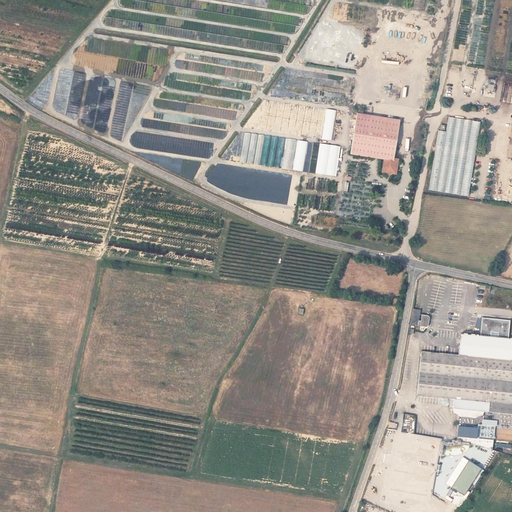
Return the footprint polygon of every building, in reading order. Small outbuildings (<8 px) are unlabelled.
[(320,39),(360,45),(363,27),(323,22),(320,39)] [(332,140),(336,110),(326,109),(322,139),(332,140)] [(405,122),(360,115),(354,154),(403,163),(403,161),(398,161),(405,122)] [(429,190),(470,196),(480,121),(448,117),(446,131),(438,130),(429,190)] [(284,168),(292,169),(296,140),(288,139),(285,157),(284,168)] [(293,170),(303,171),(308,141),(298,140),(293,170)] [(319,143),(316,174),(337,176),(340,146),(319,143)] [(354,154),(353,157),(388,163),(386,175),(400,177),(403,163),(354,154)] [(413,309),(410,325),(426,327),(428,326),(430,318),(428,316),(422,315),(421,321),(419,321),(421,310),(413,309)] [(459,349),(458,355),(421,351),(417,395),(454,399),(453,409),(511,414),(511,338),(510,338),(509,339),(508,339),(510,321),(482,318),(480,336),(479,336),(478,335),(477,335),(476,335),(475,335),(474,334),(471,334),(470,335),(468,334),(467,334),(464,333),(463,334),(461,334),(459,335),(459,336),(460,338),(459,346),(459,347),(458,348),(459,349)] [(414,432),(416,416),(402,413),(401,421),(409,423),(407,431),(414,432)] [(479,425),(478,438),(495,439),(497,420),(482,419),(482,425),(479,425)] [(458,426),(457,436),(477,438),(478,428),(458,426)] [(473,463),(458,484),(467,490),(481,469),(473,463)]
